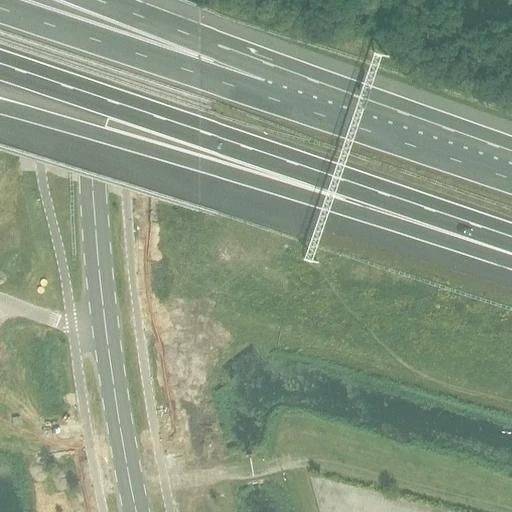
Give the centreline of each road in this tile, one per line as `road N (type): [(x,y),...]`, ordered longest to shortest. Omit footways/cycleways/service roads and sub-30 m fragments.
road 1 (motorway): [(0,65),(511,238)]
road 2 (motorway): [(0,108),(343,208),(511,241)]
road 3 (secondary): [(136,511),(104,322),(92,186),(92,0)]
road 4 (motorway): [(258,94),(0,9)]
road 5 (motorway): [(511,179),(258,94)]
road 6 (motorway): [(258,94),(194,37),(96,0)]
